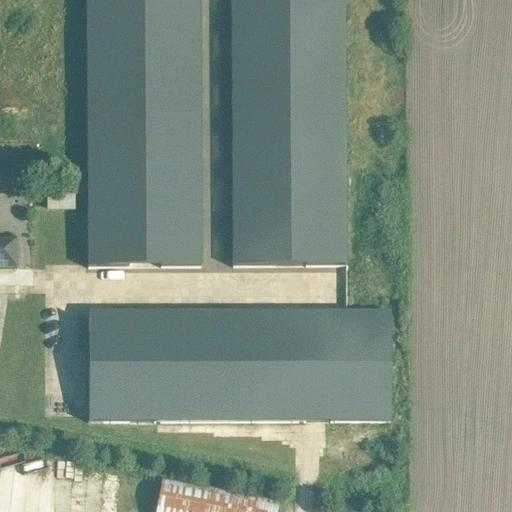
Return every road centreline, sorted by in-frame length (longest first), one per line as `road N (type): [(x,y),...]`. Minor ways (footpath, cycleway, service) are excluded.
road 1 (unknown): [(0,280),(213,289),(211,0)]
road 2 (unknown): [(213,289),(337,295)]
